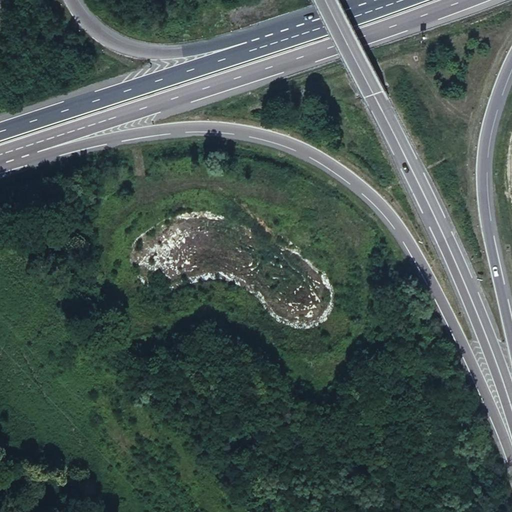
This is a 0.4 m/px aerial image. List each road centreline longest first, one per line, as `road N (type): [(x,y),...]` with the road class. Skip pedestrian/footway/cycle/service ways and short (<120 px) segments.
road 1 (trunk): [(0,159),(194,125),(275,137),(331,163),(377,202),(427,272),(511,456)]
road 2 (trunk): [(0,155),(465,0)]
road 3 (primary): [(327,0),(436,220),(511,407)]
road 4 (trunk): [(320,24),(0,130)]
road 5 (trunk): [(511,347),(480,164),(511,58)]
road 6 (trunk): [(320,24),(157,52),(110,41),(70,0)]
road 7 (track): [(0,348),(113,511)]
